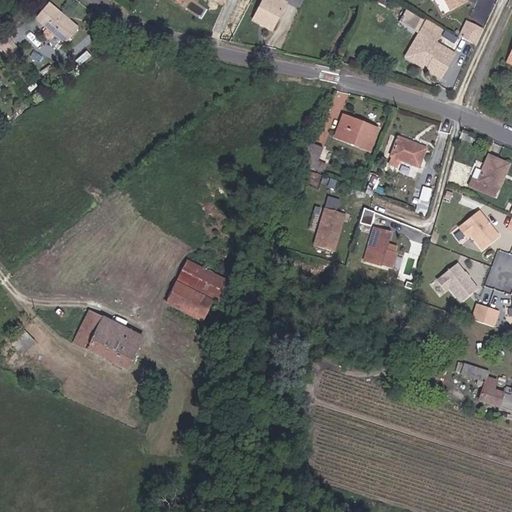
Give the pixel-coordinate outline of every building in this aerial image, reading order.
[(251,0),(241,20),(259,30),(273,3),(268,0),(251,0)] [(448,0),(457,13),(473,3),(471,0),(448,0)] [(60,48),(73,35),(46,7),(33,21),(60,48)] [(450,28),(434,18),(425,34),(429,36),(420,52),(421,58),(435,66),(433,70),(447,79),(460,57),(439,45),(450,28)] [(470,45),(477,30),(471,27),(464,42),(470,45)] [(481,50),(488,35),(477,30),(470,45),(481,50)] [(435,66),(421,58),(420,52),(429,36),(425,34),(411,58),(433,70),(435,66)] [(118,49),(124,44),(119,37),(113,42),(118,49)] [(0,57),(9,51),(0,39),(0,57)] [(382,130),(385,121),(350,107),(347,117),(382,130)] [(343,131),(377,145),(382,130),(347,117),(343,131)] [(431,148),(434,139),(408,129),(404,138),(431,148)] [(410,152),(428,159),(431,148),(404,138),(401,147),(403,150),(402,157),(406,158),(410,152)] [(308,158),(320,160),(323,146),(311,143),(308,158)] [(511,169),(511,157),(498,151),(487,176),(505,184),(511,169)] [(408,174),(412,165),(402,161),(398,170),(408,174)] [(504,194),(511,175),(511,169),(505,184),(487,176),(480,174),(477,182),(504,194)] [(419,198),(437,201),(439,184),(423,182),(419,198)] [(352,206),(332,200),(321,233),(341,240),(352,206)] [(486,206),(466,221),(474,232),(478,229),(489,243),(505,230),(486,206)] [(373,224),(376,211),(365,209),(362,222),(373,224)] [(399,261),(404,244),(393,241),(398,225),(379,219),(370,252),(399,261)] [(464,258),(443,273),(451,283),(455,281),(466,295),(483,282),(464,258)] [(211,310),(223,315),(232,297),(232,293),(188,271),(177,294),(178,295),(206,308),(196,327),(201,329),(211,310)] [(168,314),(196,327),(206,308),(178,295),(168,314)] [(503,307),(483,299),(478,313),(498,321),(503,307)] [(73,352),(118,375),(134,343),(83,318),(79,325),(84,328),(73,352)] [(511,391),(503,389),(506,377),(501,375),(503,368),(478,359),(475,369),(495,376),(489,394),(511,401),(511,391)] [(127,417),(139,418),(141,397),(129,397),(126,410),(127,417)]
